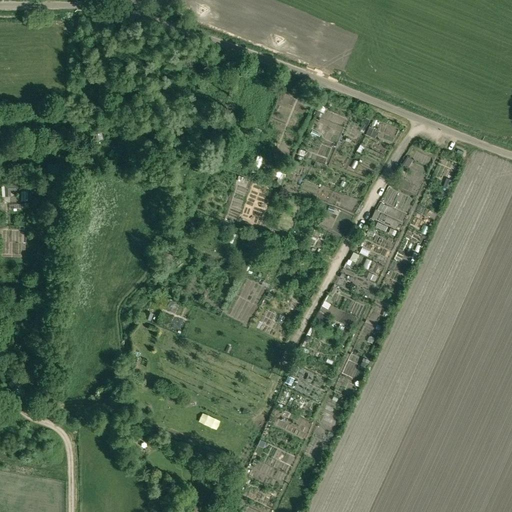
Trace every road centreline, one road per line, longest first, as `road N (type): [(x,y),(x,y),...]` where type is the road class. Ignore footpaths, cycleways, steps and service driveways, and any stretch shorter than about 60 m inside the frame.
road 1 (unclassified): [(511,156),(153,20),(89,7),(0,6)]
road 2 (track): [(418,120),(262,409),(242,417),(151,375)]
road 3 (track): [(0,380),(24,411),(63,434),(75,511)]
